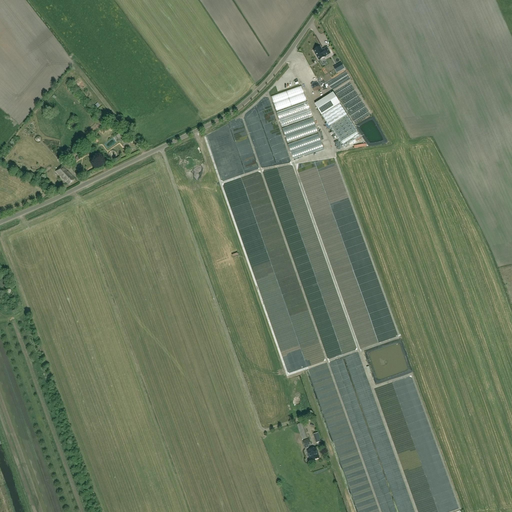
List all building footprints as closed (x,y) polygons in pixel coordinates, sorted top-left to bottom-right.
[(322,50),(320,47),(319,47),(316,48),(316,49),(314,51),(319,61),(325,57),(331,54),(327,48),(322,50)] [(341,65),(334,69),(337,73),(344,69),(341,65)] [(345,71),(327,83),(332,90),(350,79),(345,71)] [(350,82),(335,92),(355,124),(371,115),(350,82)] [(301,86),(271,97),(276,111),(306,101),(301,86)] [(343,148),(361,136),(333,93),(315,104),(343,148)] [(307,103),(277,113),(282,127),(312,117),(307,103)] [(312,118),(282,129),(287,143),(317,133),(312,118)] [(129,143),(124,136),(121,132),(116,136),(119,140),(119,139),(124,146),(129,143)] [(318,134),(288,144),(293,159),(323,148),(318,134)] [(109,148),(118,143),(115,138),(106,144),(109,148)] [(70,161),(74,157),(76,156),(74,153),(72,151),(66,156),(68,158),(70,161)] [(69,185),(74,179),(61,166),(56,172),(69,185)] [(305,450),(310,448),(309,446),(311,445),(309,439),(302,441),(305,450)] [(311,461),(319,459),(316,448),(307,451),(310,461),(311,461)]
